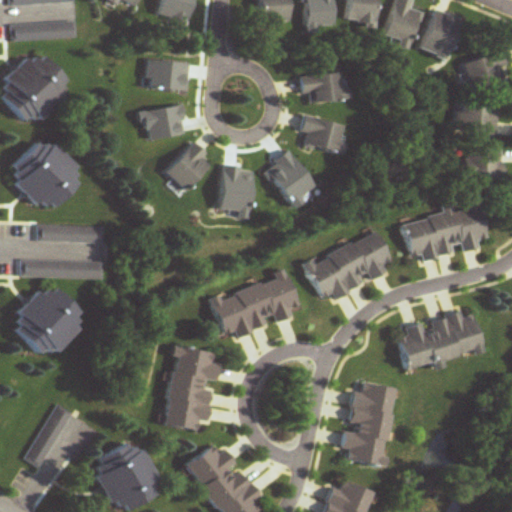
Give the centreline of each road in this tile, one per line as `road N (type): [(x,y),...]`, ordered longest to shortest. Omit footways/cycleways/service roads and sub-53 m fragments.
road 1 (residential): [(279,511),(295,495),(319,405),(358,318),(511,259)]
road 2 (residential): [(216,0),(213,98),(225,129),(252,137),(274,103),(256,73),(214,65)]
road 3 (residential): [(337,355),(284,353),(254,377),(251,434),(302,467)]
